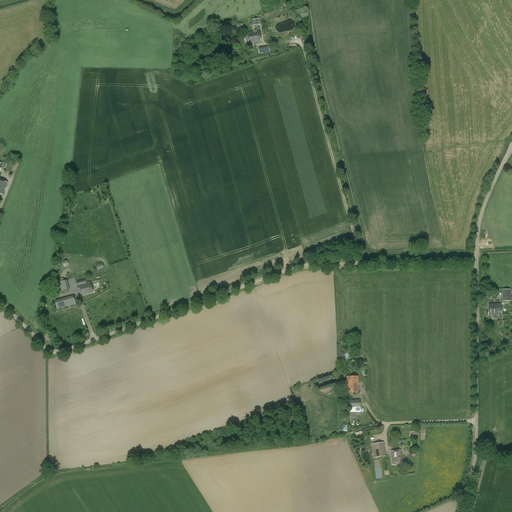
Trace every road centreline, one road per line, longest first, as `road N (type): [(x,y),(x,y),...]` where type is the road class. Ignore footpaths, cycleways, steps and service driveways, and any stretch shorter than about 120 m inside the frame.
road 1 (unclassified): [(476,261),(305,264),(57,352),(0,303)]
road 2 (unclassified): [(461,511),(475,452),(476,261)]
road 3 (unclassified): [(476,261),(482,208),(511,147)]
